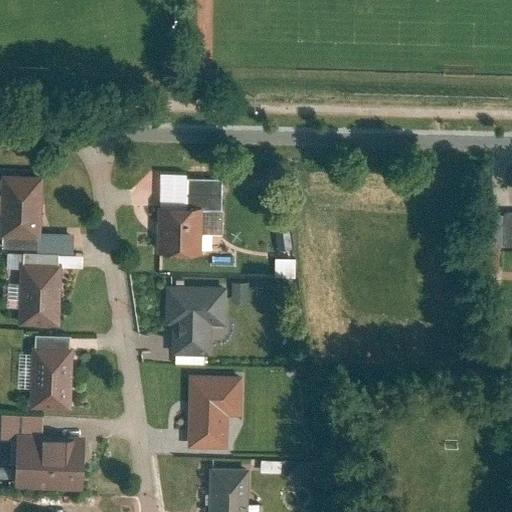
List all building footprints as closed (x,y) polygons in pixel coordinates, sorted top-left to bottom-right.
[(0,243),(33,246),(34,231),(37,177),(0,174),(0,243)] [(154,199),(151,248),(200,251),(203,205),(225,207),(226,181),(181,178),(180,200),(154,199)] [(511,210),(491,211),(493,242),(511,241),(511,210)] [(16,268),(16,324),(49,324),(49,315),(57,315),(57,253),(0,253),(0,268),(16,268)] [(297,274),(297,255),(277,255),(277,274),(297,274)] [(169,318),(168,346),(209,347),(209,319),(222,319),(223,282),(158,281),(157,318),(169,318)] [(26,401),(61,404),(65,344),(60,344),(60,335),(31,332),(29,353),(26,401)] [(184,440),(225,442),(227,410),(238,410),(240,367),(188,364),(184,440)] [(7,483),(77,487),(80,429),(34,426),(34,412),(0,410),(0,433),(10,434),(7,483)] [(207,468),(205,511),(246,511),(248,470),(207,468)]
